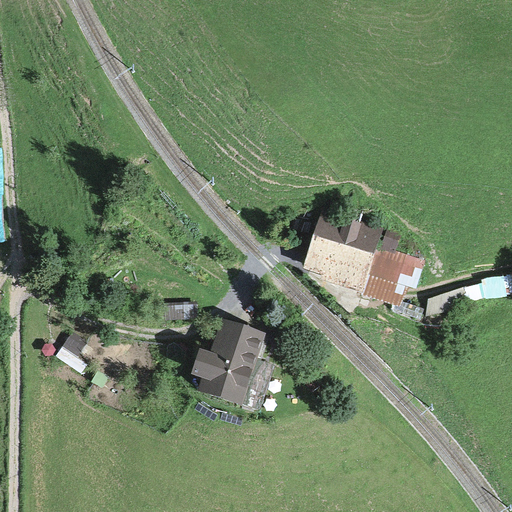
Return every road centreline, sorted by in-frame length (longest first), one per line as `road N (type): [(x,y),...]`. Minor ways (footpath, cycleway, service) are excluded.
road 1 (track): [(14,511),(16,245),(0,78)]
road 2 (track): [(17,291),(109,328),(178,335),(202,326),(266,263),(296,260)]
